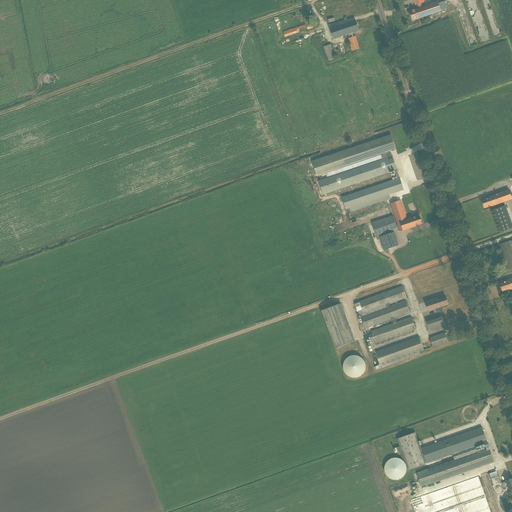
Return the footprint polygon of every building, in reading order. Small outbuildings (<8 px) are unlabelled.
[(413,21),(441,11),(438,2),(422,7),(421,4),(422,4),(422,3),(424,2),(423,0),(413,0),(415,6),(417,5),(419,9),(410,12),(413,21)] [(356,21),(351,23),(330,30),(333,39),(348,34),(349,38),(348,39),(352,51),(355,50),(359,49),(355,36),(354,37),(352,32),(359,30),(356,21)] [(285,37),(313,28),(311,23),(283,32),(285,37)] [(331,45),(323,47),(329,61),(336,59),(331,45)] [(323,195),(392,171),(395,170),(398,179),(341,198),(345,209),(350,208),(351,212),(390,199),(389,195),(404,190),(400,178),(397,170),(393,156),(392,157),(391,152),(396,150),(391,135),(312,161),(317,177),(326,174),(327,177),(383,159),(383,160),(319,181),(323,195)] [(511,199),(509,190),(493,196),(489,197),(489,198),(482,201),(485,209),(492,206),(497,205),(511,199)] [(394,216),(398,225),(399,228),(400,232),(403,230),(403,231),(415,227),(415,226),(422,224),(420,216),(412,219),(412,218),(407,220),(401,201),(390,204),(394,216)] [(511,223),(505,206),(493,210),(502,233),(511,229),(511,223)] [(388,250),(398,246),(393,232),(393,230),(399,228),(398,225),(396,225),(393,216),(372,223),(377,238),(378,237),(379,237),(384,251),(388,250)] [(511,240),(500,244),(508,270),(511,268),(511,240)] [(510,290),(511,289),(511,278),(507,280),(507,281),(500,284),(502,292),(510,289),(510,290)] [(360,302),(355,304),(357,310),(356,310),(357,312),(358,312),(360,314),(360,315),(361,315),(361,317),(366,329),(392,320),(393,324),(371,332),(372,334),(370,335),(373,344),(375,343),(376,344),(416,329),(412,317),(396,322),(395,319),(410,313),(406,301),(390,306),(390,304),(407,298),(402,286),(399,287),(397,288),(361,301),(360,302)] [(428,311),(434,309),(448,304),(446,297),(439,299),(438,298),(426,302),(428,311)] [(335,349),(355,342),(341,304),(321,311),(335,349)] [(430,331),(445,326),(442,316),(427,321),(430,331)] [(433,347),(448,342),(445,333),(430,338),(433,347)] [(378,366),(375,367),(376,370),(379,369),(381,369),(382,369),(421,354),(420,352),(424,351),(419,337),(375,352),(375,353),(380,365),(378,365),(378,366)] [(364,376),(363,356),(345,357),(346,377),(364,376)] [(422,448),(427,464),(452,455),(454,460),(428,469),(417,473),(422,487),(462,473),(466,471),(494,462),(482,427),(477,429),(422,448)] [(400,447),(394,449),(395,453),(401,451),(408,470),(426,464),(427,464),(419,443),(416,433),(397,439),(400,447)] [(406,472),(407,469),(406,466),(405,464),(403,461),(401,459),(398,458),(396,458),(393,458),(390,459),(388,461),(386,464),(385,466),(384,469),(385,472),(386,475),(388,477),(390,479),(393,480),(396,480),(398,480),(401,479),(403,477),(405,475),(406,472)] [(416,499),(411,500),(415,511),(490,511),(478,477),(416,499)] [(509,491),(511,490),(511,489),(511,478),(506,481),(506,482),(502,483),(503,488),(507,487),(509,491)]
